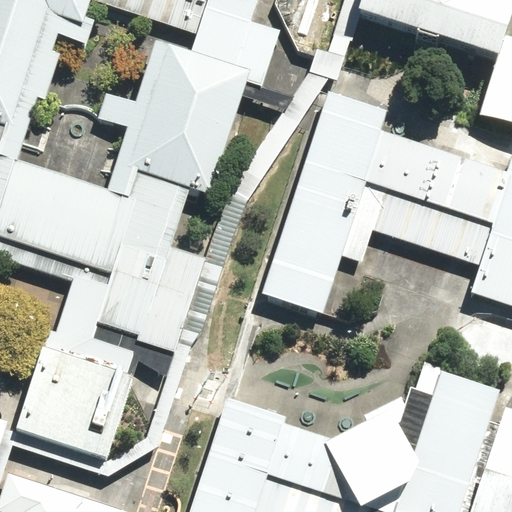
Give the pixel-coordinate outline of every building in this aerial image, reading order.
[(0,0),(0,244),(110,281),(106,293),(74,283),(72,287),(56,339),(47,336),(14,437),(106,467),(132,386),(125,384),(133,360),(91,346),(96,330),(136,343),(135,348),(173,360),(204,265),(170,254),(188,197),(210,204),(241,108),(247,90),(261,95),(261,93),(279,39),(250,29),(259,0),(0,0)] [(342,0),(326,57),(315,54),(313,61),(308,78),(291,102),(261,93),(261,95),(247,90),(241,108),(280,119),(254,159),(218,225),(204,265),(173,360),(165,383),(146,444),(106,467),(14,437),(5,435),(0,451),(0,486),(12,450),(108,482),(157,453),(192,348),(202,335),(246,208),(327,84),(336,87),(349,45),(351,46),(357,26),(355,25),(363,0),(342,0)] [(363,0),(355,25),(357,26),(493,70),(496,71),(504,47),(511,22),(511,14),(476,3),(477,0),(363,0)] [(496,71),(493,70),(476,125),(511,135),(511,49),(504,47),(496,71)] [(386,118),(327,99),(260,301),(321,321),(341,261),(361,268),(371,236),(478,271),(469,300),(511,314),(511,160),(505,179),(379,138),(386,118)] [(0,244),(0,263),(72,287),(74,283),(106,293),(110,281),(0,244)] [(91,346),(133,360),(139,367),(165,383),(173,360),(135,348),(136,343),(96,330),(91,346)] [(460,511),(488,428),(498,398),(444,380),(446,376),(423,368),(414,395),(409,393),(403,410),(400,403),(364,421),(367,428),(332,446),(283,430),(285,424),(227,405),(191,511),(460,511)] [(511,511),(511,415),(504,413),(498,431),(471,511),(511,511)] [(0,511),(107,511),(8,480),(0,503),(0,451),(5,435),(8,427),(0,424),(0,511)] [(460,511),(471,511),(498,431),(488,428),(460,511)]
